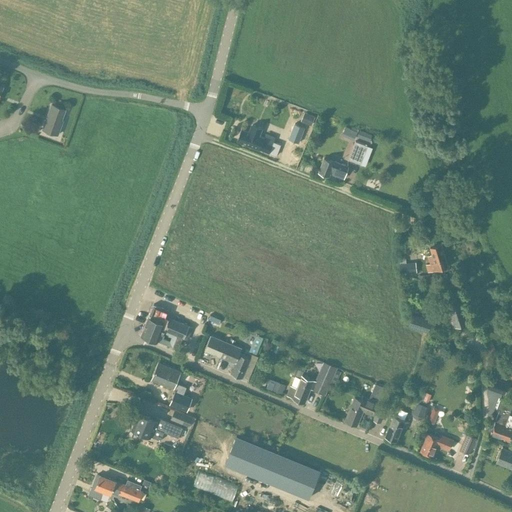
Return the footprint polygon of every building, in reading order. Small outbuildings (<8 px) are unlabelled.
[(66,109),(52,104),(43,129),(58,134),(62,123),(61,122),(66,109)] [(312,125),(315,117),(305,113),(302,121),(312,125)] [(260,136),(263,128),(251,123),(248,131),(242,129),(237,141),(276,155),(280,144),(273,142),(272,145),(262,141),(264,137),(260,136)] [(355,138),(358,131),(346,126),(343,132),(355,138)] [(360,130),(357,136),(370,141),(372,135),(360,130)] [(296,140),(291,152),(298,155),(303,143),(296,140)] [(360,164),(365,152),(353,148),(348,159),(360,164)] [(324,157),(318,172),(329,176),(330,172),(335,174),(344,178),(348,167),(346,166),(335,162),(324,157)] [(430,247),(432,254),(428,255),(431,264),(426,265),(428,272),(448,266),(442,243),(430,247)] [(407,263),(406,255),(399,256),(401,274),(406,273),(406,275),(415,275),(415,272),(417,271),(416,262),(407,263)] [(449,294),(452,304),(449,305),(455,326),(467,322),(457,291),(449,294)] [(162,329),(177,335),(172,347),(178,349),(183,337),(188,339),(193,327),(189,326),(189,325),(166,316),(169,310),(154,304),(141,335),(157,341),(162,329)] [(428,331),(430,325),(431,322),(431,320),(422,317),(413,314),(412,314),(410,321),(409,325),(410,326),(414,327),(428,331)] [(205,349),(235,362),(231,372),(242,377),(250,358),(239,353),(242,348),(211,335),(205,349)] [(267,340),(263,350),(267,351),(270,350),(273,342),(267,340)] [(326,395),(338,367),(324,361),(315,380),(314,379),(302,375),(297,387),(291,384),(286,394),(293,397),(304,402),(310,388),(326,395)] [(178,387),(177,392),(183,394),(186,386),(176,382),(181,371),(159,362),(152,378),(174,387),(175,386),(178,387)] [(493,378),(489,388),(502,393),(506,383),(493,378)] [(373,414),(378,402),(384,387),(375,383),(369,398),(367,397),(365,400),(355,396),(345,420),(357,424),(363,409),(373,414)] [(279,386),(277,392),(282,395),(285,389),(279,386)] [(177,392),(175,391),(171,403),(187,409),(192,398),(183,394),(177,392)] [(431,394),(426,392),(423,399),(428,401),(431,394)] [(491,433),(510,440),(511,434),(511,427),(506,425),(511,409),(511,403),(501,399),(498,408),(500,409),(491,433)] [(414,417),(420,419),(425,417),(426,406),(418,402),(412,412),(414,417)] [(175,408),(171,418),(192,426),(195,416),(175,408)] [(378,408),(373,419),(380,422),(385,411),(378,408)] [(155,419),(139,413),(135,422),(133,422),(132,426),(133,427),(132,429),(151,437),(152,436),(161,439),(165,431),(179,437),(183,427),(166,420),(156,416),(155,419)] [(428,421),(434,423),(436,417),(430,415),(428,421)] [(413,424),(404,420),(393,416),(386,436),(396,440),(402,426),(411,429),(413,424)] [(237,433),(226,461),(310,495),(321,467),(237,433)] [(439,437),(428,433),(421,451),(432,456),(437,445),(450,450),(453,440),(440,435),(439,437)] [(466,434),(460,450),(469,454),(476,438),(466,434)] [(497,462),(511,467),(511,451),(503,448),(497,462)] [(233,500),(239,484),(199,469),(193,486),(233,500)] [(100,475),(98,474),(90,495),(100,499),(103,491),(111,494),(110,497),(113,499),(114,496),(122,499),(123,495),(139,501),(143,491),(140,490),(142,484),(128,479),(126,484),(117,481),(100,475)] [(272,497),(275,488),(266,485),(263,492),(257,490),(252,505),(270,511),(281,511),(285,501),(272,497)]
